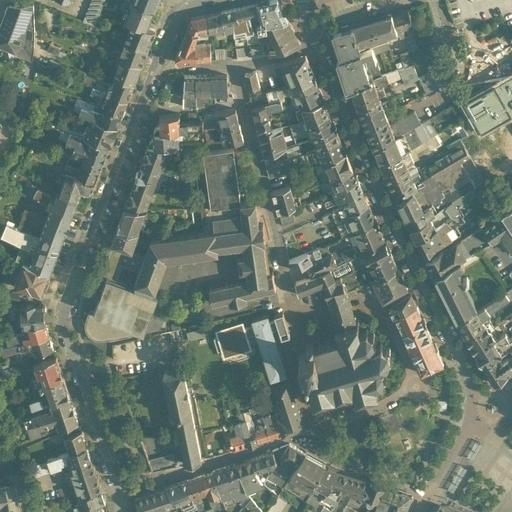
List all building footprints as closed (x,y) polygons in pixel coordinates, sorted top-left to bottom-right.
[(91,0),(83,21),(94,25),(103,0),(91,0)] [(155,8),(133,0),(124,0),(123,4),(125,5),(123,13),(121,16),(128,19),(128,18),(148,25),(152,15),(155,8)] [(133,0),(155,8),(158,0),(133,0)] [(278,0),(266,0),(257,2),(257,3),(259,13),(262,23),(257,24),(258,30),(258,32),(267,30),(267,29),(268,29),(266,23),(288,19),(278,0)] [(257,3),(236,7),(239,19),(233,20),(233,28),(234,29),(241,28),(247,27),(247,26),(252,25),(250,17),(257,16),(257,14),(259,13),(257,3)] [(6,36),(0,33),(0,46),(32,60),(34,47),(35,31),(34,4),(21,4),(22,29),(22,30),(22,37),(20,42),(6,36)] [(8,4),(2,21),(7,23),(13,4),(8,4)] [(236,7),(221,11),(225,30),(229,29),(233,28),(233,20),(239,19),(236,7)] [(408,9),(392,14),(397,31),(399,38),(405,36),(406,36),(403,29),(413,26),(408,9)] [(221,11),(206,14),(208,30),(216,28),(217,36),(225,34),(225,30),(221,11)] [(206,14),(192,18),(186,30),(193,32),(194,29),(201,31),(208,30),(206,14)] [(392,14),(333,32),(342,57),(356,53),(356,52),(360,51),(358,44),(397,31),(392,14)] [(148,25),(128,18),(128,19),(125,26),(130,28),(127,34),(122,32),(120,36),(125,38),(126,38),(148,47),(153,35),(153,36),(155,29),(155,28),(148,25)] [(288,19),(266,23),(268,29),(267,29),(267,30),(270,54),(301,44),(288,19)] [(7,23),(2,21),(0,25),(0,33),(6,36),(10,24),(7,23)] [(22,29),(10,24),(6,36),(20,42),(22,37),(22,30),(22,29)] [(252,25),(247,26),(247,27),(247,32),(258,30),(257,24),(252,25)] [(229,29),(225,30),(225,34),(226,36),(224,37),(224,48),(233,48),(232,45),(230,45),(229,29)] [(193,32),(186,30),(181,44),(188,44),(193,32)] [(247,32),(247,33),(247,40),(259,39),(258,32),(258,30),(247,32)] [(406,36),(405,36),(409,51),(419,48),(415,33),(406,36)] [(148,47),(126,38),(125,38),(122,47),(111,43),(103,40),(100,46),(113,51),(142,63),(148,47)] [(388,41),(372,47),(374,53),(390,48),(388,41)] [(211,42),(197,43),(197,60),(211,59),(211,42)] [(61,48),(50,43),(47,50),(58,54),(61,48)] [(188,44),(181,44),(175,58),(178,61),(197,60),(197,43),(188,44)] [(248,46),(235,47),(236,54),(237,54),(237,58),(249,57),(248,46)] [(360,51),(356,52),(356,53),(342,57),(337,59),(346,89),(351,87),(381,75),(374,53),(372,47),(360,51)] [(233,48),(224,48),(225,59),(235,58),(234,48),(233,48)] [(142,63),(113,51),(110,58),(112,63),(117,65),(114,74),(116,75),(134,83),(142,63)] [(413,62),(408,51),(400,54),(405,65),(413,62)] [(306,54),(283,62),(291,83),(292,84),(315,77),(306,54)] [(60,64),(50,59),(47,66),(58,70),(60,64)] [(413,62),(405,65),(405,66),(399,68),(402,76),(406,84),(419,77),(419,76),(413,62)] [(441,65),(419,76),(419,77),(426,92),(448,81),(441,65)] [(399,68),(386,73),(389,82),(402,76),(399,68)] [(256,70),(245,73),(248,88),(260,85),(256,70)] [(481,131),(511,113),(511,72),(482,90),(464,100),(481,131)] [(381,75),(351,87),(358,106),(380,97),(379,96),(386,93),(383,87),(377,89),(376,87),(389,82),(386,73),(382,75),(381,75)] [(227,74),(211,75),(212,93),(228,93),(228,92),(230,92),(230,84),(228,84),(227,74)] [(134,83),(116,75),(113,84),(110,84),(109,84),(107,90),(128,99),(134,83)] [(196,75),(185,75),(184,93),(184,94),(187,94),(194,94),(194,96),(196,96),(196,93),(196,75)] [(211,75),(196,75),(196,93),(202,93),(209,93),(209,96),(208,96),(209,107),(206,107),(206,111),(213,111),(212,93),(211,75)] [(315,77),(292,84),(291,83),(289,84),(291,91),(318,84),(315,77)] [(289,84),(269,90),(271,98),(264,100),(265,105),(266,104),(266,103),(281,99),(285,97),(284,94),(291,92),(291,91),(289,84)] [(291,91),(291,92),(294,101),(322,93),(318,84),(291,91)] [(260,85),(248,88),(250,95),(262,92),(260,85)] [(107,90),(96,86),(93,93),(99,95),(96,104),(104,107),(104,106),(122,113),(128,99),(107,90)] [(322,93),(294,101),(296,108),(313,103),(325,100),(322,93)] [(194,96),(187,96),(187,94),(184,94),(184,105),(196,104),(196,96),(194,96)] [(380,97),(358,106),(366,128),(388,118),(388,117),(391,115),(388,108),(392,106),(390,99),(382,102),(380,97)] [(265,105),(252,108),(255,121),(256,121),(256,120),(269,116),(269,117),(270,117),(268,110),(283,106),(283,107),(285,106),(285,105),(283,106),(281,99),(266,103),(266,104),(265,105)] [(313,103),(296,108),(293,109),(292,103),(285,105),(285,106),(288,116),(298,113),(299,117),(306,115),(307,119),(318,116),(330,112),(325,100),(313,103)] [(122,113),(104,106),(104,107),(102,111),(91,107),(88,108),(82,105),(80,111),(92,115),(117,125),(122,113)] [(226,109),(215,110),(219,126),(223,126),(240,124),(236,109),(226,109)] [(443,109),(429,117),(432,123),(446,116),(443,109)] [(414,110),(390,123),(395,136),(405,131),(421,122),(414,110)] [(318,116),(307,119),(303,120),(311,138),(311,139),(337,130),(330,112),(318,116)] [(180,113),(160,114),(160,124),(158,124),(155,126),(154,131),(178,129),(204,127),(203,120),(180,122),(180,113)] [(117,125),(92,115),(89,123),(84,121),(83,121),(81,126),(81,127),(84,129),(85,128),(86,130),(84,134),(91,137),(92,136),(110,143),(117,125)] [(269,116),(256,120),(256,121),(258,131),(271,128),(269,117),(269,116)] [(429,117),(421,122),(429,137),(437,132),(432,123),(429,117)] [(366,128),(367,130),(374,147),(395,136),(390,123),(389,120),(388,118),(366,128)] [(421,122),(405,131),(395,136),(398,142),(406,138),(417,131),(422,141),(429,137),(421,122)] [(240,124),(223,126),(225,133),(222,133),(224,141),(244,140),(240,124)] [(271,128),(258,131),(264,155),(282,149),(287,147),(282,126),(274,127),(271,128)] [(154,131),(153,131),(154,137),(153,137),(152,138),(152,140),(150,140),(150,141),(149,142),(149,144),(149,145),(148,146),(166,145),(179,144),(179,137),(181,137),(180,134),(179,135),(178,129),(154,131)] [(337,130),(311,139),(311,138),(299,142),(302,152),(306,151),(306,150),(341,137),(337,130)] [(395,136),(374,147),(380,163),(409,149),(411,148),(422,141),(417,131),(406,138),(398,142),(395,136)] [(110,143),(92,136),(91,137),(89,143),(86,142),(87,140),(69,133),(67,140),(105,155),(110,143)] [(291,156),(280,159),(266,163),(268,171),(279,167),(281,168),(283,172),(285,171),(285,173),(290,172),(292,172),(292,171),(300,168),(299,167),(300,165),(304,164),(305,167),(305,166),(305,167),(316,163),(315,162),(346,151),(341,137),(306,150),(306,151),(306,152),(301,154),(300,153),(300,152),(291,156)] [(408,167),(387,178),(392,191),(413,179),(421,175),(422,177),(432,171),(435,176),(461,161),(465,159),(470,156),(461,138),(451,143),(455,150),(419,171),(417,166),(409,170),(408,167)] [(105,155),(67,140),(64,147),(82,154),(83,152),(85,153),(82,160),(100,167),(105,155)] [(299,142),(290,145),(287,147),(282,149),(264,155),(266,163),(280,159),(291,156),(300,152),(300,153),(302,152),(299,142)] [(166,145),(148,146),(147,150),(146,149),(144,157),(141,164),(160,171),(168,151),(164,149),(166,145)] [(234,147),(204,151),(205,159),(195,160),(204,231),(215,229),(213,217),(243,213),(241,202),(234,147)] [(409,149),(380,163),(387,178),(408,167),(407,165),(414,161),(409,149)] [(346,151),(315,162),(316,163),(323,182),(328,179),(354,168),(346,151)] [(82,160),(70,155),(68,161),(80,166),(77,172),(95,180),(100,167),(82,160)] [(435,176),(433,178),(444,195),(461,184),(466,192),(475,186),(461,161),(435,176)] [(160,171),(141,164),(139,171),(138,171),(137,171),(136,171),(136,172),(135,173),(135,174),(136,175),(136,176),(137,176),(134,183),(153,191),(160,171)] [(354,168),(328,179),(333,190),(358,179),(359,179),(354,168)] [(95,180),(77,172),(76,171),(74,177),(66,173),(65,175),(63,174),(61,177),(64,178),(59,190),(78,197),(80,191),(83,192),(85,188),(88,190),(90,189),(91,189),(92,188),(95,180)] [(422,177),(425,182),(433,178),(435,176),(432,171),(422,177)] [(461,184),(444,195),(433,178),(425,182),(421,185),(432,204),(436,201),(435,201),(441,197),(442,199),(443,200),(446,204),(452,200),(454,199),(466,192),(461,184)] [(358,179),(333,190),(326,193),(331,204),(352,195),(363,190),(358,179)] [(413,179),(392,191),(397,200),(414,189),(417,187),(413,179)] [(466,192),(454,199),(458,205),(488,186),(484,180),(475,186),(476,186),(475,186),(466,192)] [(153,191),(134,183),(131,190),(128,200),(125,207),(146,207),(153,191)] [(290,184),(272,190),(278,212),(289,207),(296,204),(293,194),(290,184)] [(414,189),(397,200),(406,219),(415,213),(416,213),(430,205),(432,204),(421,185),(417,187),(414,189)] [(78,197),(59,190),(57,189),(54,198),(51,197),(52,195),(52,194),(51,194),(38,186),(34,192),(47,200),(52,203),(73,211),(78,197)] [(363,190),(352,195),(353,197),(354,200),(347,204),(351,211),(369,203),(366,195),(365,195),(364,192),(363,190)] [(34,192),(30,199),(43,207),(47,200),(34,192)] [(299,192),(293,194),(296,204),(301,202),(299,192)] [(441,197),(435,201),(436,201),(440,208),(445,205),(446,204),(443,200),(442,199),(441,197)] [(243,213),(213,217),(215,229),(218,249),(224,248),(226,246),(232,246),(232,245),(235,245),(236,245),(241,244),(243,245),(244,255),(239,256),(241,269),(246,268),(247,278),(246,279),(241,280),(246,299),(247,299),(246,295),(276,288),(273,274),(270,274),(266,241),(264,223),(259,224),(256,200),(241,202),(243,213)] [(446,204),(445,205),(452,214),(458,209),(452,200),(446,204)] [(73,211),(52,203),(47,216),(26,208),(19,227),(7,222),(2,233),(21,242),(16,256),(21,258),(21,259),(51,269),(67,227),(69,221),(73,211)] [(348,213),(347,213),(355,230),(377,220),(369,203),(351,211),(348,213)] [(511,204),(501,211),(503,214),(483,227),(492,241),(499,237),(510,253),(511,251),(511,204)] [(348,213),(344,205),(333,210),(334,212),(336,217),(344,235),(346,235),(355,230),(347,213),(348,213)] [(416,213),(415,213),(406,219),(410,228),(430,215),(434,212),(430,205),(416,213)] [(452,214),(445,205),(440,208),(434,212),(430,215),(436,226),(445,220),(452,214)] [(146,207),(125,207),(121,219),(121,218),(117,228),(128,230),(138,228),(143,215),(144,216),(148,207),(146,207)] [(294,220),(289,207),(278,212),(282,225),(294,220)] [(334,212),(323,216),(326,221),(336,217),(334,212)] [(430,215),(410,228),(416,240),(436,226),(430,215)] [(377,220),(355,230),(364,250),(385,240),(386,240),(377,220)] [(436,226),(416,240),(423,255),(435,248),(452,237),(447,229),(449,227),(445,220),(436,226)] [(482,225),(443,250),(427,261),(435,277),(461,259),(461,260),(480,248),(479,248),(492,241),(483,227),(482,225)] [(138,228),(128,230),(117,228),(112,241),(111,243),(113,243),(132,249),(133,248),(132,248),(139,229),(138,229),(138,228)] [(204,231),(151,238),(145,254),(140,270),(137,276),(136,281),(152,287),(155,288),(167,257),(218,250),(218,249),(215,229),(204,231)] [(364,250),(355,230),(346,235),(350,243),(332,252),(337,265),(347,259),(349,258),(360,253),(364,250)] [(364,250),(360,253),(349,258),(354,268),(362,264),(390,250),(385,240),(364,250)] [(132,249),(113,243),(102,273),(107,275),(107,274),(117,278),(122,263),(140,270),(145,254),(132,250),(132,249)] [(327,244),(319,247),(323,256),(331,253),(327,244)] [(319,247),(313,250),(317,258),(323,256),(319,247)] [(390,250),(362,264),(370,280),(373,279),(373,278),(398,266),(390,250)] [(308,252),(289,259),(292,270),(307,264),(312,262),(311,261),(308,252)] [(317,258),(311,261),(312,262),(307,264),(311,276),(314,275),(330,268),(337,265),(332,252),(331,253),(323,256),(317,258)] [(51,269),(21,259),(18,268),(20,269),(15,284),(33,290),(33,289),(42,293),(45,285),(46,285),(47,285),(48,284),(50,279),(49,278),(48,277),(51,269)] [(461,259),(435,277),(457,320),(474,309),(474,308),(455,270),(464,264),(461,260),(461,259)] [(370,280),(362,264),(354,268),(345,273),(347,278),(352,288),(370,280)] [(398,266),(373,278),(373,279),(383,299),(408,285),(398,266)] [(330,268),(314,275),(311,276),(295,281),(299,294),(323,284),(335,279),(335,278),(330,268)] [(347,278),(345,273),(335,278),(335,279),(323,284),(324,289),(347,278)] [(117,278),(107,274),(107,275),(94,310),(131,323),(132,323),(143,327),(149,311),(145,309),(152,287),(136,281),(135,284),(117,278)] [(352,288),(347,278),(324,289),(328,299),(329,301),(348,295),(348,293),(347,290),(352,288)] [(390,303),(395,313),(417,304),(411,290),(404,294),(390,303)] [(20,293),(9,291),(8,297),(18,299),(20,293)] [(505,291),(476,309),(482,317),(489,312),(509,298),(505,291)] [(337,398),(337,395),(344,393),(345,396),(347,395),(346,392),(354,390),(356,397),(355,399),(357,400),(358,398),(365,396),(377,393),(378,393),(379,392),(378,391),(375,384),(380,382),(383,384),(384,383),(382,381),(384,376),(387,376),(387,374),(384,374),(383,369),(385,368),(384,366),(382,367),(381,364),(386,363),(387,365),(389,364),(387,361),(390,356),(393,357),(393,354),(390,354),(389,349),(391,347),(390,345),(387,347),(382,344),(383,341),(380,341),(380,344),(375,346),(374,342),(377,342),(377,340),(374,340),(373,335),(375,333),(374,331),(372,333),(368,330),(368,327),(366,327),(366,329),(360,331),(358,324),(360,321),(358,320),(357,321),(356,321),(348,295),(329,301),(337,327),(335,327),(334,329),(337,330),(339,337),(331,339),(330,336),(328,337),(329,340),(322,342),(321,339),(318,340),(319,343),(314,344),(313,342),(306,344),(307,349),(299,352),(303,368),(304,368),(314,402),(315,401),(316,404),(318,404),(317,401),(325,398),(325,402),(327,401),(327,398),(328,398),(334,397),(334,396),(335,399),(337,398)] [(35,302),(21,304),(23,325),(26,324),(46,321),(45,312),(46,312),(47,308),(45,304),(44,304),(35,304),(35,302)] [(444,362),(417,304),(395,313),(421,371),(444,362)] [(474,309),(457,320),(465,335),(485,322),(489,319),(490,319),(490,317),(490,315),(491,315),(489,312),(482,317),(476,309),(475,307),(474,308),(474,309)] [(131,323),(94,310),(91,309),(88,317),(86,322),(87,325),(88,329),(90,332),(92,335),(96,336),(99,337),(104,337),(119,335),(128,333),(132,323),(131,323)] [(254,325),(256,333),(256,334),(271,380),(286,375),(287,374),(273,328),(272,328),(279,326),(279,327),(282,336),(290,334),(283,311),(274,314),(276,317),(276,318),(270,320),(270,319),(268,313),(252,319),(253,324),(254,324),(254,325)] [(485,322),(465,335),(470,343),(494,326),(489,319),(485,322)] [(46,321),(26,324),(28,330),(24,331),(7,335),(9,343),(49,332),(46,321)] [(247,336),(256,333),(254,325),(244,328),(244,327),(242,322),(217,330),(219,336),(214,338),(218,351),(223,350),(225,356),(250,348),(247,337),(247,336)] [(494,326),(470,343),(475,351),(500,334),(494,326)] [(187,337),(201,336),(200,328),(187,329),(187,337)] [(500,334),(475,351),(483,364),(490,359),(497,354),(504,349),(511,343),(511,335),(510,337),(505,330),(504,331),(500,334)] [(9,343),(3,344),(5,352),(27,346),(30,353),(36,352),(36,351),(54,346),(49,332),(9,343)] [(490,359),(502,377),(511,370),(511,361),(508,355),(501,360),(497,354),(490,359)] [(57,355),(34,362),(38,373),(31,375),(34,384),(41,382),(64,374),(60,365),(57,355)] [(502,377),(490,359),(483,364),(494,383),(502,377)] [(15,365),(1,369),(4,376),(17,371),(15,365)] [(184,369),(164,373),(167,391),(164,391),(165,398),(169,397),(172,414),(192,410),(184,369)] [(64,374),(41,382),(42,387),(47,385),(50,396),(46,395),(30,401),(32,408),(51,401),(70,394),(64,374)] [(304,427),(289,379),(272,384),(282,414),(277,416),(278,420),(282,434),(304,427)] [(70,394),(51,401),(54,409),(52,410),(49,408),(32,414),(34,421),(75,407),(73,403),(70,396),(71,395),(70,395),(70,394)] [(438,400),(437,409),(447,409),(447,400),(438,400)] [(263,414),(261,406),(250,409),(252,418),(259,441),(259,442),(270,438),(263,414)] [(34,421),(29,423),(31,427),(36,426),(37,428),(39,427),(53,422),(54,420),(54,419),(57,418),(59,427),(79,419),(79,418),(78,419),(76,411),(75,407),(34,421)] [(192,410),(172,414),(170,415),(170,419),(174,421),(177,419),(185,463),(201,459),(192,410)] [(278,420),(273,422),(270,413),(270,412),(263,414),(270,438),(282,434),(278,420)] [(32,414),(24,416),(27,424),(29,423),(34,421),(32,414)] [(252,418),(242,421),(247,445),(259,441),(252,418)] [(242,421),(241,421),(235,423),(237,433),(233,435),(232,431),(229,431),(233,450),(247,445),(242,421)] [(80,423),(64,430),(66,434),(82,429),(80,423)] [(37,428),(36,426),(31,427),(28,428),(32,439),(41,435),(39,427),(37,428)] [(66,434),(65,434),(66,437),(70,451),(87,445),(82,429),(66,434)] [(64,430),(51,435),(54,442),(66,437),(65,434),(66,434),(64,430)] [(290,443),(272,450),(273,451),(277,461),(270,471),(267,476),(283,486),(284,485),(290,476),(287,475),(292,468),(294,469),(305,452),(290,443)] [(70,451),(48,458),(50,465),(69,459),(69,458),(71,457),(70,456),(71,455),(74,463),(91,457),(87,445),(70,451)] [(273,451),(251,459),(257,471),(268,467),(274,464),(277,461),(273,451)] [(294,469),(291,475),(313,489),(314,489),(317,485),(328,465),(325,464),(305,452),(294,469)] [(173,453),(148,459),(152,471),(176,465),(173,453)] [(91,457),(74,463),(75,470),(72,471),(78,489),(82,488),(84,495),(102,489),(91,457)] [(6,458),(0,458),(0,470),(8,469),(6,458)] [(48,458),(38,462),(41,469),(50,465),(48,458)] [(257,471),(251,459),(235,464),(242,483),(245,490),(264,483),(261,479),(257,471)] [(274,464),(268,467),(270,471),(277,461),(274,464)] [(235,464),(213,471),(222,497),(222,498),(239,492),(245,490),(242,483),(235,464)] [(339,469),(328,465),(317,485),(327,490),(339,469)] [(327,490),(324,496),(336,502),(344,487),(351,473),(339,469),(327,490)] [(213,471),(204,474),(209,489),(207,490),(213,507),(214,511),(222,511),(218,499),(222,497),(213,471)] [(370,480),(351,473),(344,487),(353,492),(342,511),(352,511),(355,506),(357,507),(362,497),(361,497),(370,480)] [(18,474),(8,476),(10,484),(14,483),(15,487),(22,485),(18,474)] [(204,474),(187,480),(193,495),(195,500),(200,498),(199,493),(207,490),(209,489),(204,474)] [(313,489),(291,475),(290,476),(284,485),(306,499),(313,489)] [(187,480),(167,486),(174,503),(193,495),(187,480)] [(382,484),(370,480),(361,497),(362,497),(370,500),(372,500),(373,499),(373,498),(374,497),(376,498),(382,484)] [(10,484),(0,486),(0,507),(1,508),(2,511),(20,511),(15,487),(14,483),(10,484)] [(403,511),(410,495),(382,484),(376,498),(379,499),(377,505),(391,511),(403,511)] [(317,485),(314,489),(313,489),(306,499),(317,506),(320,499),(322,495),(324,496),(327,490),(317,485)] [(167,486),(135,497),(140,511),(148,511),(158,509),(174,504),(174,503),(167,486)] [(102,489),(84,495),(79,496),(81,502),(75,505),(77,511),(81,511),(104,511),(101,501),(106,500),(102,489)] [(245,490),(239,492),(244,500),(234,507),(239,511),(251,497),(245,490)] [(324,496),(322,495),(320,499),(326,502),(333,507),(336,502),(324,496)] [(205,510),(200,498),(195,500),(196,505),(199,511),(200,511),(205,510)] [(330,511),(333,507),(326,502),(320,511),(330,511)]
